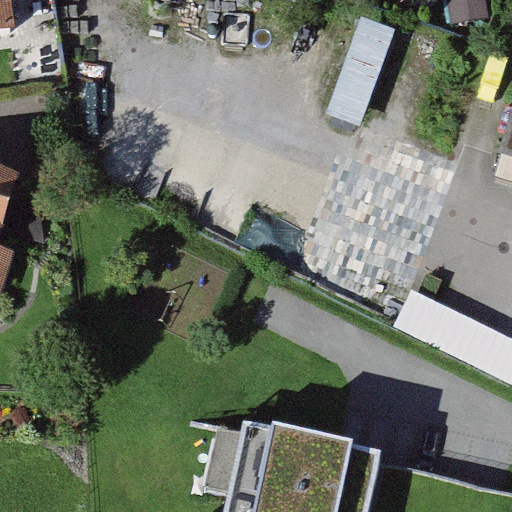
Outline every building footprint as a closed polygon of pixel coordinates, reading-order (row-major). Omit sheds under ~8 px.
[(30,0),(0,0),(0,39),(37,32),(30,0)] [(328,114),(362,128),(402,29),(367,15),(328,114)] [(511,114),(500,154),(503,155),(511,157),(511,114)] [(511,183),(511,157),(503,155),(495,178),(511,183)] [(0,317),(43,202),(0,185),(0,317)] [(394,327),(511,385),(511,339),(413,290),(394,327)] [(208,511),(361,511),(375,463),(234,424),(208,511)]
